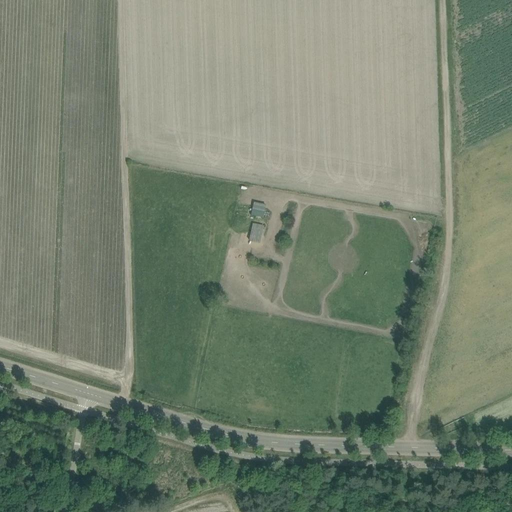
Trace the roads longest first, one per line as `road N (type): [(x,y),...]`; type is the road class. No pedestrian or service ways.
road 1 (track): [(400,447),(447,225),(443,0)]
road 2 (tertiary): [(91,398),(271,444),(511,450)]
